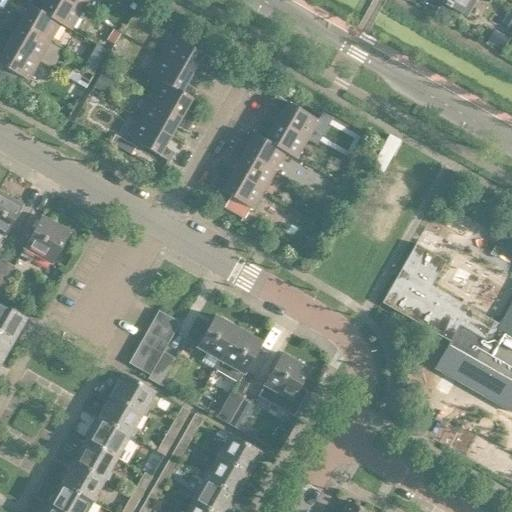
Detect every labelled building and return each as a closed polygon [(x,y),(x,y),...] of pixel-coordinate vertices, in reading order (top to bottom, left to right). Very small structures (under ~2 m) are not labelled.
[(27,6),(59,25),(76,34),(78,30),(72,27),(81,12),(58,0),(44,0),(42,3),(40,2),(35,0),(30,0),(27,6)] [(58,0),(81,12),(87,0),(58,0)] [(433,0),(464,17),(474,0),(433,0)] [(5,19),(48,44),(59,25),(27,6),(21,16),(18,14),(18,15),(10,11),(5,19)] [(11,34),(5,44),(37,62),(48,44),(5,19),(1,27),(8,32),(11,34)] [(111,45),(118,34),(111,29),(104,40),(111,45)] [(157,56),(191,75),(196,65),(207,70),(212,61),(210,60),(201,55),(169,37),(157,56)] [(0,75),(0,80),(15,89),(18,84),(21,79),(27,82),(27,80),(37,86),(47,68),(37,62),(5,44),(0,53),(0,66),(4,69),(1,74),(0,75)] [(89,66),(95,69),(104,51),(98,48),(89,66)] [(210,60),(213,55),(204,50),(201,55),(210,60)] [(147,75),(158,81),(190,100),(195,91),(187,87),(185,85),(191,75),(157,56),(147,75)] [(69,71),(66,78),(77,85),(84,88),(91,76),(82,71),(79,77),(71,73),(69,71)] [(100,73),(92,87),(104,93),(112,79),(100,73)] [(147,100),(190,125),(195,116),(187,112),(188,111),(185,110),(190,100),(158,81),(147,100)] [(279,113),(273,122),(306,141),(317,122),(274,97),(269,106),(276,110),(276,111),(279,113)] [(178,129),(185,133),(190,125),(147,100),(136,119),(169,138),(174,128),(177,130),(178,129)] [(323,109),(315,104),(310,112),(318,117),(323,109)] [(126,138),(168,163),(173,154),(166,150),(163,147),(169,138),(136,119),(126,138)] [(295,160),(306,141),(273,122),(268,132),(265,130),(264,131),(257,127),(252,135),(284,154),(295,160)] [(361,137),(364,133),(358,129),(355,134),(361,137)] [(235,140),(231,148),(273,173),(284,154),(252,135),(251,135),(246,145),(244,143),(243,144),(235,140)] [(388,135),(370,166),(380,173),(398,142),(388,135)] [(123,141),(119,148),(130,154),(134,147),(123,141)] [(262,191),(273,173),(231,148),(226,156),(233,161),(233,162),(236,163),(230,173),(262,191)] [(209,186),(229,198),(223,208),(240,218),(246,208),(251,211),(262,191),(230,173),(225,182),(222,181),(221,182),(214,177),(209,186)] [(0,239),(19,206),(0,195),(0,239)] [(28,261),(32,254),(48,264),(66,232),(40,218),(18,256),(28,261)] [(511,299),(498,325),(430,286),(444,261),(414,244),(380,304),(448,342),(433,369),(444,375),(458,384),(463,387),(464,386),(505,410),(510,413),(511,410),(511,299)] [(0,288),(12,267),(0,261),(0,288)] [(0,336),(11,342),(24,320),(0,306),(0,336)] [(150,321),(173,334),(178,323),(156,311),(150,321)] [(197,347),(206,353),(200,363),(214,371),(237,330),(214,316),(197,347)] [(144,332),(166,345),(173,334),(150,321),(144,332)] [(241,373),(243,374),(260,343),(237,330),(214,371),(235,383),(241,373)] [(144,332),(138,343),(160,355),(162,352),(166,345),(144,332)] [(0,361),(11,342),(0,336),(0,361)] [(160,355),(138,343),(132,353),(155,366),(160,355)] [(159,385),(174,359),(162,352),(160,355),(155,366),(149,375),(147,379),(159,385)] [(132,353),(127,363),(149,375),(155,366),(132,353)] [(292,417),(306,392),(297,387),(307,370),(280,354),(256,397),(292,417)] [(120,374),(107,397),(139,415),(152,392),(120,374)] [(216,418),(227,424),(243,397),(231,390),(216,418)] [(94,419),(127,437),(139,415),(107,397),(94,419)] [(243,397),(227,424),(239,431),(254,403),(243,397)] [(167,431),(175,435),(188,412),(180,408),(167,431)] [(180,438),(188,442),(201,420),(193,415),(180,438)] [(82,441),(114,459),(127,437),(94,419),(82,441)] [(163,457),(175,435),(167,431),(154,453),(163,457)] [(214,457),(246,476),(259,453),(227,435),(214,457)] [(168,460),(176,464),(188,442),(180,438),(168,460)] [(69,463),(102,481),(114,459),(82,441),(69,463)] [(154,453),(142,474),(150,479),(163,457),(154,453)] [(202,479),(234,498),(246,476),(214,457),(202,479)] [(155,482),(163,486),(176,464),(168,460),(155,482)] [(57,485),(89,503),(102,481),(69,463),(57,485)] [(129,496),(138,501),(150,479),(142,474),(129,496)] [(189,501),(207,511),(225,511),(234,498),(202,479),(189,501)] [(143,503),(151,508),(163,486),(155,482),(143,503)] [(57,485),(44,507),(53,511),(84,511),(89,503),(57,485)] [(120,511),(131,511),(138,501),(129,496),(120,511)] [(182,511),(207,511),(189,501),(182,511)] [(341,511),(363,511),(347,502),(341,511)] [(137,511),(148,511),(151,508),(143,503),(137,511)]
